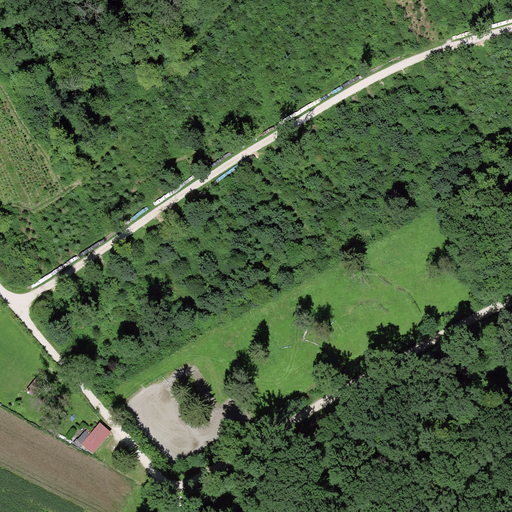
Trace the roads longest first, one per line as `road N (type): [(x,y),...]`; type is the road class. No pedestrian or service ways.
road 1 (track): [(511,26),(425,51),(364,82),(16,305)]
road 2 (track): [(178,498),(403,355),(511,299)]
road 3 (track): [(0,287),(178,498)]
